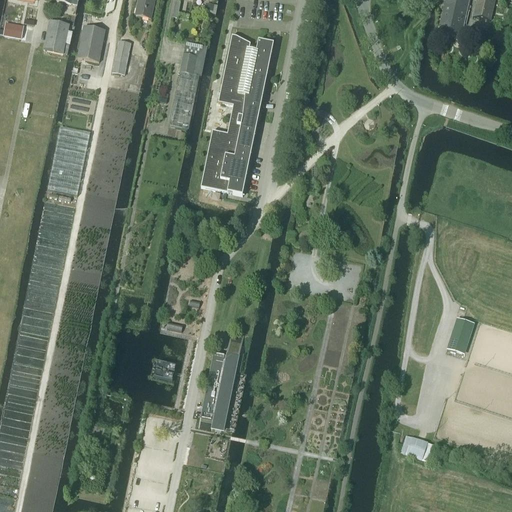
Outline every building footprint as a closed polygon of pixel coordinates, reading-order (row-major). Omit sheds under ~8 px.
[(57,0),(57,3),(71,6),(70,7),(78,9),(79,0),(57,0)] [(154,0),(138,0),(135,18),(150,21),(154,0)] [(446,0),(438,38),(459,42),(468,0),(446,0)] [(489,22),(494,3),(482,0),(478,0),(474,19),(489,22)] [(49,23),(43,52),(63,56),(68,57),(72,34),(68,33),(69,27),(49,23)] [(6,26),(4,37),(21,40),(23,29),(6,26)] [(83,29),(77,60),(98,64),(104,33),(83,29)] [(242,199),(250,160),(264,91),(273,47),(258,44),(256,49),(249,48),(250,46),(237,39),(231,38),(217,105),(232,108),(227,136),(212,133),(200,190),(242,199)] [(119,43),(112,75),(124,78),(130,46),(119,43)] [(199,78),(191,77),(194,64),(201,66),(204,54),(185,50),(168,127),(188,132),(199,78)] [(91,136),(62,130),(61,130),(58,146),(48,193),(77,199),(91,136)] [(448,352),(461,356),(472,326),(458,321),(448,352)] [(171,324),(169,332),(181,335),(183,327),(171,324)] [(214,356),(200,424),(201,424),(212,426),(224,429),(241,346),(240,345),(231,343),(230,343),(227,359),(214,356)] [(157,363),(156,370),(174,374),(176,367),(157,363)] [(155,372),(154,379),(172,383),(174,376),(155,372)] [(411,440),(405,456),(430,464),(436,448),(411,440)]
